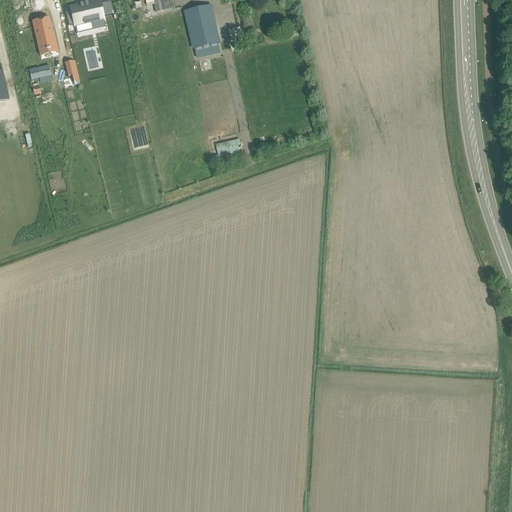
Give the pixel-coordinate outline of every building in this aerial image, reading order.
[(72,11),(66,12),(69,26),(75,25),(75,26),(91,22),(93,28),(104,25),(99,0),(71,7),(72,11)] [(145,0),(147,6),(154,4),(156,13),(164,11),(162,2),(164,2),(163,0),(145,0)] [(210,6),(186,12),(194,49),(219,44),(210,6)] [(251,27),(248,15),(242,17),(245,29),(251,27)] [(49,19),(33,22),(39,53),(57,50),(54,34),(52,34),(49,19)] [(96,133),(154,122),(139,41),(81,52),(96,133)] [(75,61),(65,63),(68,76),(72,75),(75,85),(80,84),(75,61)] [(6,70),(0,71),(0,102),(13,100),(6,70)] [(41,94),(40,87),(33,88),(34,95),(41,94)] [(184,135),(187,147),(210,142),(207,131),(184,135)]
